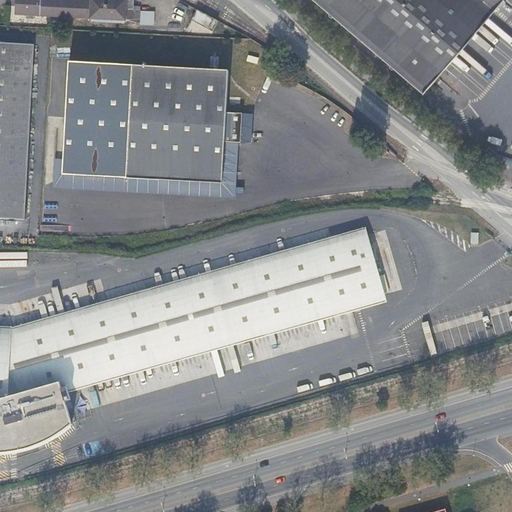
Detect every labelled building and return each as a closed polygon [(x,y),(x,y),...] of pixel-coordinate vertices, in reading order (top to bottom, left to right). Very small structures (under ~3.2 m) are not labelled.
[(140,20),(141,4),(134,4),(134,0),(126,0),(124,0),(17,0),(17,10),(133,18),(132,19),(140,20)] [(318,0),(423,90),(500,0),(318,0)] [(152,10),(143,9),(142,22),(151,22),(152,10)] [(204,9),(198,18),(216,29),(221,19),(204,9)] [(0,38),(0,217),(24,219),(34,41),(0,38)] [(66,110),(241,119),(241,109),(226,108),(227,69),(69,59),(66,110)] [(246,82),(258,87),(260,82),(249,76),(246,82)] [(239,139),(241,119),(66,110),(63,158),(62,173),(210,180),(221,181),(225,138),(236,139),(239,139)] [(235,161),(236,139),(225,138),(221,181),(234,181),(235,161)] [(482,157),(489,162),(497,152),(489,145),(480,155),(482,157)] [(488,163),(489,162),(482,157),(480,155),(480,156),(488,163)] [(62,173),(63,158),(55,157),(54,179),(62,179),(62,173)] [(210,180),(62,173),(62,179),(62,182),(209,190),(210,180)] [(0,331),(18,333),(368,233),(366,225),(13,325),(0,324),(0,331)] [(385,292),(380,273),(368,233),(18,333),(0,331),(0,451),(13,450),(31,446),(39,443),(52,437),(73,423),(66,399),(62,384),(385,292)] [(385,272),(380,273),(385,290),(390,289),(385,272)] [(388,300),(385,292),(62,384),(66,399),(71,398),(70,390),(388,300)]
